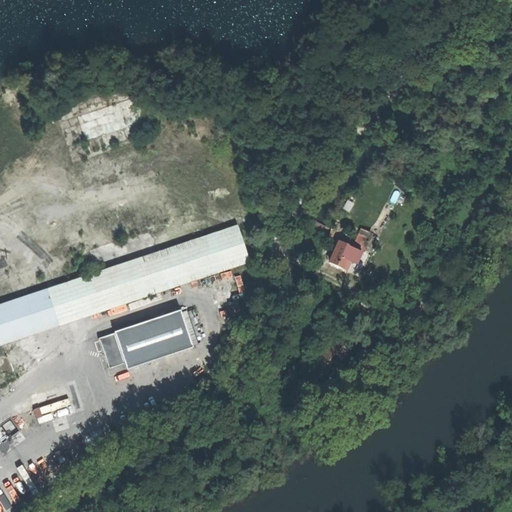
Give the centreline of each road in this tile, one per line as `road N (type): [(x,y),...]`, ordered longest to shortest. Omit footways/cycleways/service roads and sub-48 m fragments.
road 1 (track): [(476,0),(301,200),(225,364),(46,511)]
road 2 (unknown): [(0,461),(110,394)]
